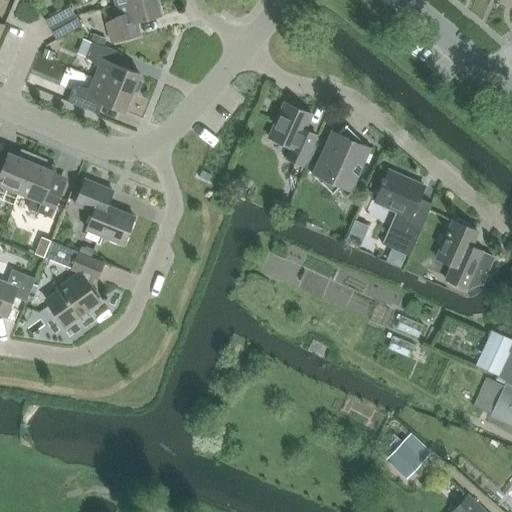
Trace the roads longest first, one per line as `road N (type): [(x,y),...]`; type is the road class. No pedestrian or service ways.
road 1 (residential): [(150,147),(176,206),(123,330),(72,359),(0,348)]
road 2 (residential): [(241,45),(276,77),(340,95),(507,228)]
road 3 (residential): [(150,147),(104,148),(0,105)]
road 4 (residential): [(241,45),(150,147)]
road 5 (residential): [(503,77),(408,0)]
